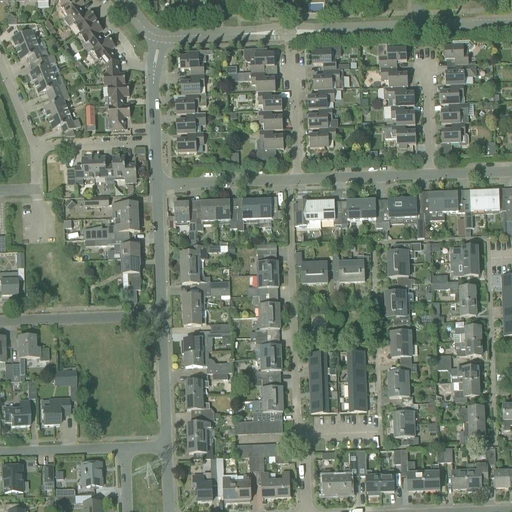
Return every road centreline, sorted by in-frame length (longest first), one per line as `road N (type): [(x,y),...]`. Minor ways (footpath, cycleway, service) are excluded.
road 1 (residential): [(287,180),(298,438)]
road 2 (residential): [(0,322),(161,316)]
road 3 (residential): [(161,316),(155,184)]
road 4 (residential): [(287,180),(155,184)]
road 5 (residential): [(164,448),(161,316)]
road 6 (residential): [(429,175),(298,180)]
road 7 (residential): [(0,453),(124,449)]
road 8 (residential): [(429,175),(425,53)]
road 9 (residential): [(298,180),(295,60)]
